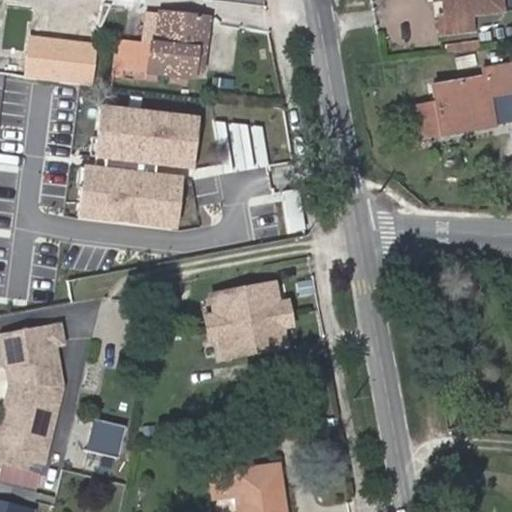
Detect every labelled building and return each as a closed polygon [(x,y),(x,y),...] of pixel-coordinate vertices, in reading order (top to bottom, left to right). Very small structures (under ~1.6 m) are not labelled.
[(440,0),(443,14),(438,15),(440,32),(473,28),(471,13),(501,9),(499,0),(440,0)] [(158,16),(147,15),(143,43),(125,41),(122,57),(115,56),(114,66),(191,76),(193,67),(198,68),(205,19),(159,13),(158,16)] [(95,44),(28,37),(23,79),(91,87),(95,44)] [(411,107),(417,139),(442,134),(494,124),(489,97),(511,92),(511,64),(484,70),(485,77),(433,87),(436,103),(411,107)] [(198,118),(100,108),(94,160),(193,170),(198,118)] [(181,178),(83,168),(78,220),(176,230),(181,178)] [(273,284),(210,295),(213,315),(217,339),(220,358),(284,348),(281,329),(277,304),(273,284)] [(288,302),(277,304),(281,329),(292,327),(288,302)] [(64,331),(61,312),(1,323),(0,325),(0,350),(7,354),(17,352),(23,356),(25,367),(23,377),(19,379),(16,392),(19,395),(10,429),(3,434),(0,445),(5,452),(29,458),(31,449),(46,452),(64,375),(64,331)] [(207,341),(217,339),(213,315),(202,316),(207,341)] [(0,420),(0,428),(3,434),(10,429),(19,395),(16,392),(19,379),(23,377),(25,367),(23,356),(17,352),(7,354),(11,376),(0,420)] [(86,450),(119,458),(126,427),(94,419),(86,450)] [(25,472),(29,458),(5,452),(1,467),(25,472)] [(225,474),(228,494),(234,494),(236,511),(283,511),(276,466),(225,474)] [(37,472),(33,488),(56,494),(60,478),(37,472)] [(34,490),(7,483),(4,494),(32,501),(34,490)] [(0,511),(28,511),(29,509),(0,501),(0,511)]
